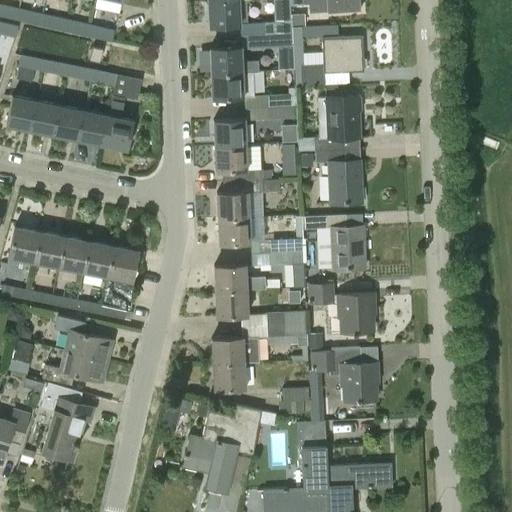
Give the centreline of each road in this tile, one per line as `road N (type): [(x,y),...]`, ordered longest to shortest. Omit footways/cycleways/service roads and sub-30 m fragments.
road 1 (tertiary): [(447,511),(426,0)]
road 2 (residential): [(116,511),(175,240),(175,195)]
road 3 (residential): [(175,195),(164,0)]
road 4 (residential): [(175,195),(0,164)]
